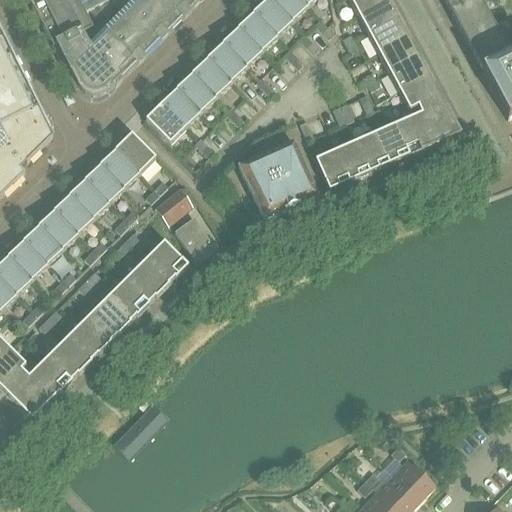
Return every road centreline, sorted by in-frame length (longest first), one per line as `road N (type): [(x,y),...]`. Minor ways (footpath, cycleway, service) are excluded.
road 1 (residential): [(26,449),(197,279),(262,239),(483,139),(407,0)]
road 2 (residential): [(119,114),(197,189),(338,49)]
road 3 (residential): [(2,0),(80,153)]
road 4 (residential): [(119,114),(228,5)]
